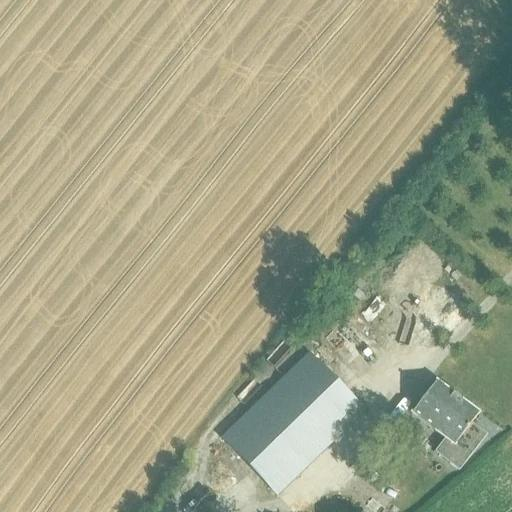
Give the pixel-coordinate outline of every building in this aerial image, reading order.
[(296,346),(267,367),(275,379),(304,357),(296,346)] [(308,357),(222,440),(276,497),(363,414),(308,357)] [(435,383),(411,415),(445,441),(436,454),(451,466),(459,471),(484,437),(470,426),(478,415),(435,383)] [(213,485),(230,466),(212,450),(195,469),(213,485)] [(350,468),(344,498),(360,501),(366,471),(350,468)] [(374,478),(359,511),(389,511),(399,488),(374,478)]
